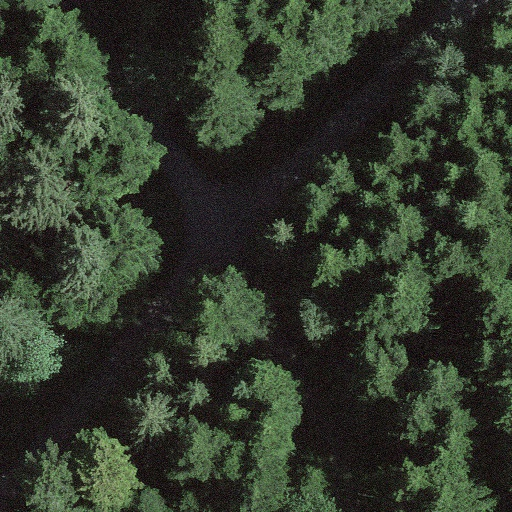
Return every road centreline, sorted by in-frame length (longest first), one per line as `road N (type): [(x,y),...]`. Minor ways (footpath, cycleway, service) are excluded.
road 1 (track): [(0,466),(79,399),(231,245),(343,114),(476,0)]
road 2 (track): [(370,511),(324,405),(231,245),(80,50),(52,0)]
